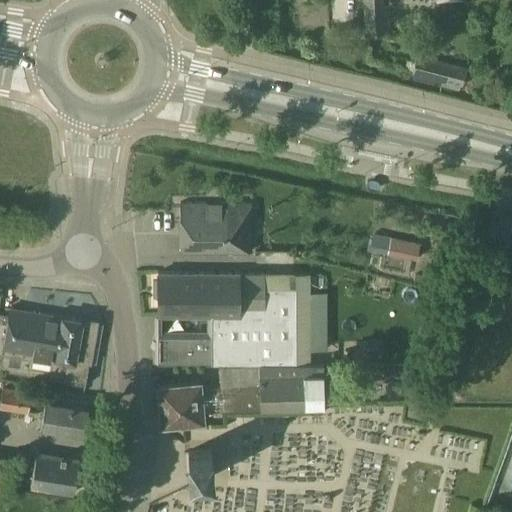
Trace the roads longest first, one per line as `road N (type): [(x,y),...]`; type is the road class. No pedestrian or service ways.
road 1 (tertiary): [(148,89),(511,168)]
road 2 (tertiary): [(511,147),(156,63)]
road 3 (tertiary): [(122,511),(136,426),(128,340),(115,283),(83,249)]
road 4 (tertiary): [(83,249),(97,113)]
